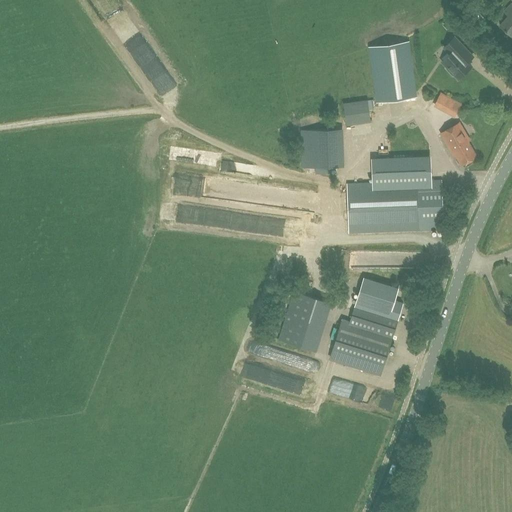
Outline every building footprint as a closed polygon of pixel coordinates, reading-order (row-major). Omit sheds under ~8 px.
[(511,3),(511,4),(504,12),(508,16),(500,26),(511,35),(511,33),(511,3)] [(466,50),(454,37),(446,45),(452,52),(442,62),(448,68),(447,69),(453,75),(453,74),(458,79),(471,66),(468,63),(474,58),(466,50)] [(416,96),(408,42),(370,47),(377,101),(416,96)] [(346,125),(371,122),(368,100),(343,103),(346,125)] [(456,100),(448,113),(455,117),(462,103),(456,100)] [(462,165),(476,156),(467,141),(469,139),(459,123),(441,134),(453,154),(455,153),(462,165)] [(307,130),(300,130),(300,161),(307,161),(308,167),(344,167),(343,129),(307,130)] [(373,159),(374,183),(347,184),(349,232),(443,229),(441,180),(431,180),(430,157),(373,159)] [(166,222),(175,224),(178,206),(169,204),(166,222)] [(381,373),(383,366),(403,303),(394,300),(398,289),(364,278),(357,300),(350,321),(342,319),(330,357),(381,373)] [(310,349),(326,301),(294,291),(279,339),(310,349)] [(278,363),(282,349),(267,345),(263,359),(278,363)] [(351,401),(394,411),(398,396),(355,386),(351,401)]
